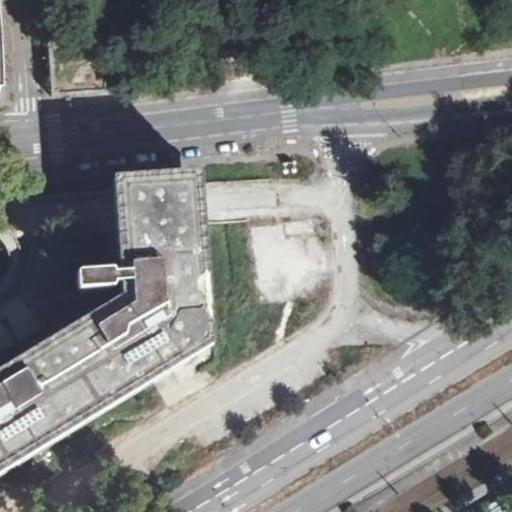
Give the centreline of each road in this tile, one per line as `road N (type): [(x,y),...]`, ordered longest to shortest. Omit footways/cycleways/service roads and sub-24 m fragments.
road 1 (unclassified): [(33,140),(511,92)]
road 2 (primary): [(511,320),(192,511)]
road 3 (primary): [(301,511),(511,385)]
road 4 (residential): [(33,140),(19,0)]
